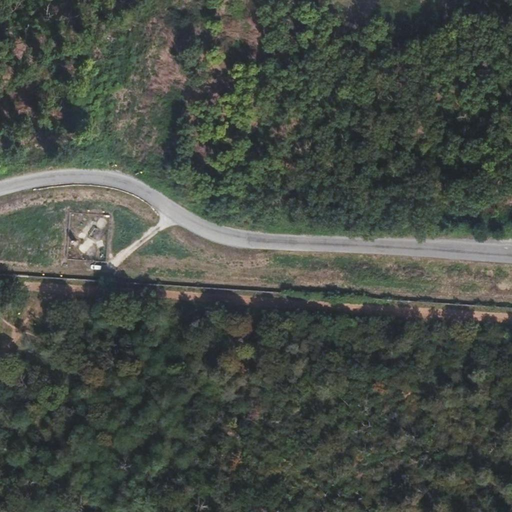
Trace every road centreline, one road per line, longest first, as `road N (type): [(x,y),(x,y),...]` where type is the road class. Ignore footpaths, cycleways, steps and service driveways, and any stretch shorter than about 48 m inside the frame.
road 1 (track): [(511,287),(228,268),(194,258),(108,199),(83,197),(0,218)]
road 2 (unknown): [(511,319),(52,291)]
road 3 (track): [(74,259),(0,362)]
